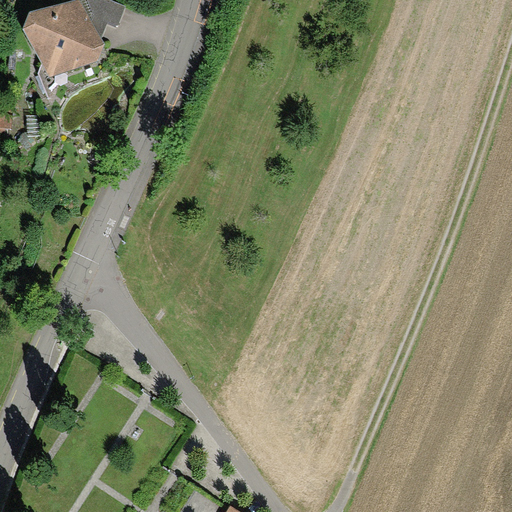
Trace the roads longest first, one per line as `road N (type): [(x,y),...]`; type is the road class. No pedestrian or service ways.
road 1 (residential): [(194,0),(163,92),(0,468)]
road 2 (track): [(511,57),(455,236),(347,488)]
